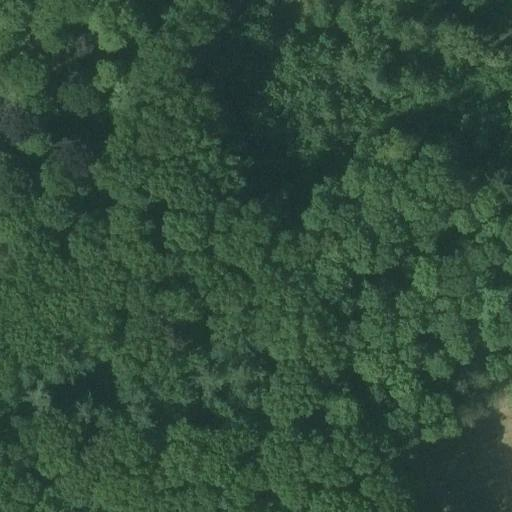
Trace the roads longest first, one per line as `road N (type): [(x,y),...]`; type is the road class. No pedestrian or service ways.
road 1 (track): [(212,45),(433,511)]
road 2 (track): [(175,106),(153,511)]
road 3 (track): [(246,0),(175,106),(0,285)]
